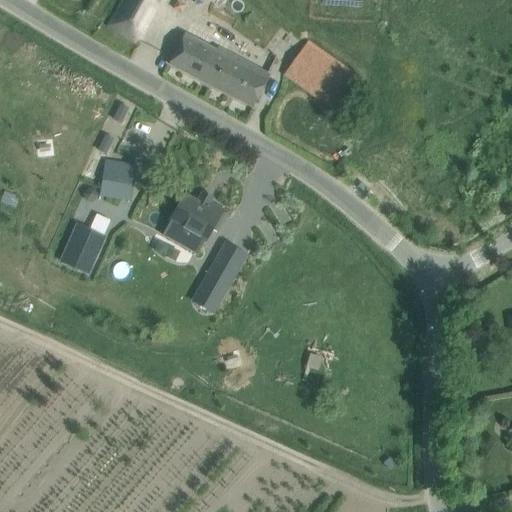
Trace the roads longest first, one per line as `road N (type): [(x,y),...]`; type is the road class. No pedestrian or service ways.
road 1 (tertiary): [(436,279),(311,172),(8,0)]
road 2 (unclassified): [(442,511),(436,279)]
